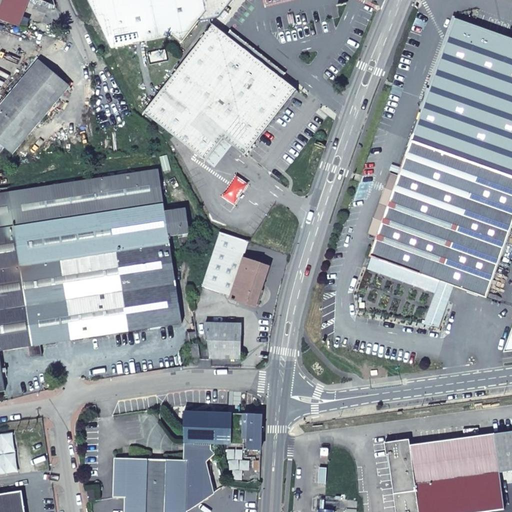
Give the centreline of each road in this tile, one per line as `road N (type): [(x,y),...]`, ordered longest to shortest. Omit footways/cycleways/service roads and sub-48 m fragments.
road 1 (secondary): [(282,376),(304,259),(398,0)]
road 2 (residential): [(282,379),(209,378),(75,395),(58,408)]
road 3 (residential): [(350,399),(511,380)]
